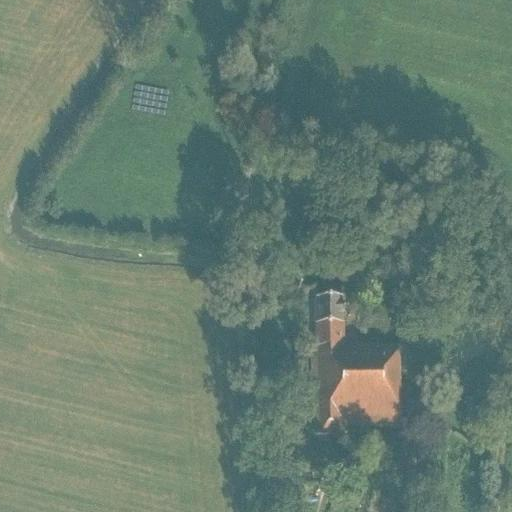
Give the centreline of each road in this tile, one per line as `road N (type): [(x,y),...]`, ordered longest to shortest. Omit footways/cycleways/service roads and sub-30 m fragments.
road 1 (track): [(511,261),(496,206),(476,185),(296,121),(253,95),(248,69),(267,0)]
road 2 (track): [(494,511),(511,360)]
road 3 (track): [(407,431),(338,471),(320,511)]
